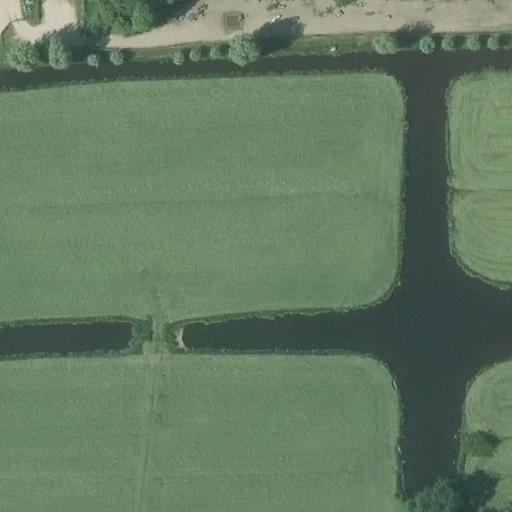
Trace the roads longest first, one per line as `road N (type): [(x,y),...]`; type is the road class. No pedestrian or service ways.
road 1 (track): [(511,26),(33,43),(16,0)]
road 2 (track): [(139,511),(162,304)]
